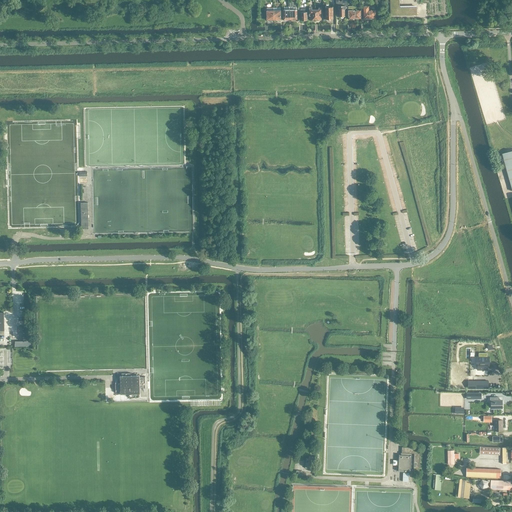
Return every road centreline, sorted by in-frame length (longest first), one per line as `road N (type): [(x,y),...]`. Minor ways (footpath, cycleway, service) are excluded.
road 1 (unknown): [(442,34),(437,59),(449,120),(444,232),(411,258),(365,259),(354,272),(241,276),(242,412),(218,427),(214,511)]
road 2 (unclassified): [(0,263),(176,256),(260,269),(413,264)]
road 3 (unclassified): [(225,39),(442,34)]
road 4 (unclassified): [(511,297),(454,106)]
